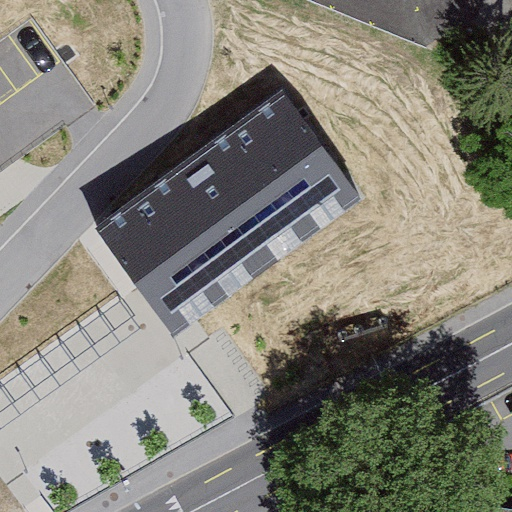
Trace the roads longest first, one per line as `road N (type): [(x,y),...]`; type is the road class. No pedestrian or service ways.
road 1 (residential): [(0,293),(183,93),(195,62),(191,0)]
road 2 (primary): [(511,344),(201,511)]
